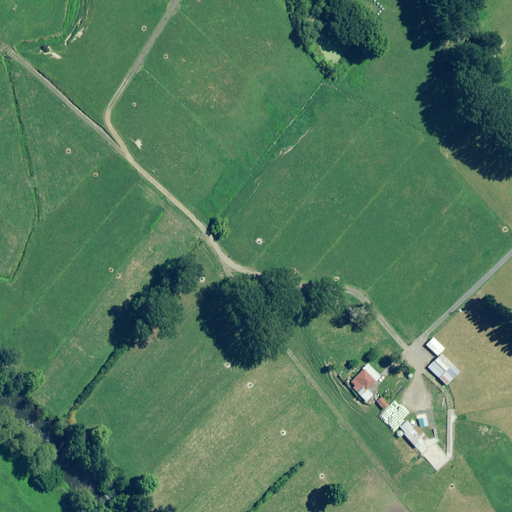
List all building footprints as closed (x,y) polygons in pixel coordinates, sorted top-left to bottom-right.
[(443,348),(431,338),(425,345),(436,356),(443,348)] [(458,372),(440,354),(427,367),(445,385),(458,372)] [(379,376),(366,364),(349,382),(353,386),(351,388),(365,402),(372,394),(366,389),(379,376)] [(387,405),(380,397),(375,401),(382,409),(387,405)] [(392,412),(383,419),(397,437),(401,434),(396,428),(401,424),(392,412)] [(411,427),(406,421),(399,427),(404,433),(402,434),(415,448),(427,438),(415,424),(411,427)]
